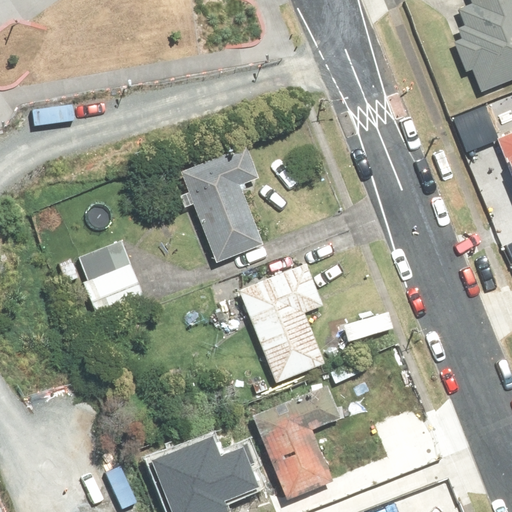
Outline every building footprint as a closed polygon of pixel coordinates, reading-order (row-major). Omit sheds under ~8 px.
[(511,80),(511,0),(469,0),(471,5),(459,10),(464,23),(457,26),(461,36),(451,40),(464,74),(473,70),(481,92),(511,80)] [(511,132),(497,139),(511,176),(511,132)] [(262,172),(251,141),(239,148),(181,178),(210,264),(262,236),(244,181),(262,172)] [(124,236),(73,254),(97,323),(148,305),(124,236)] [(323,367),(305,308),(321,300),(309,259),(243,290),(274,391),(323,367)] [(294,396),(252,415),(287,494),(329,476),(294,396)] [(149,457),(170,511),(202,511),(200,507),(219,500),(217,494),(252,480),(238,445),(215,455),(206,434),(149,457)]
